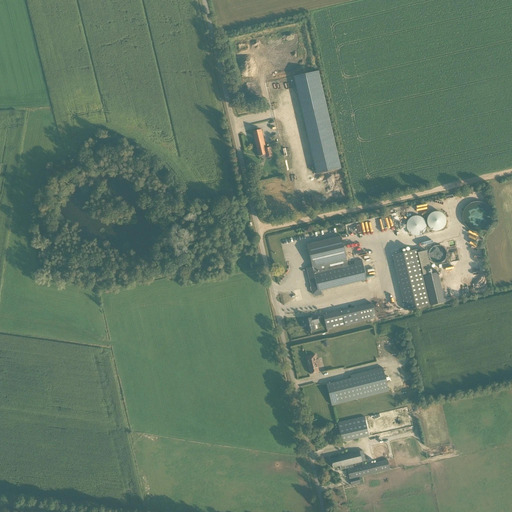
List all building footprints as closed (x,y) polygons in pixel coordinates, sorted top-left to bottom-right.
[(335,131),(333,132),(321,71),(297,75),(316,174),(342,169),(335,131)] [(248,112),(249,114),(250,122),(266,118),(264,111),(259,112),(258,110),(248,112)] [(304,135),(300,121),(284,125),(286,134),(283,134),(282,131),(277,132),(280,141),(304,135)] [(253,132),(259,156),(266,155),(267,158),(272,157),(270,148),(266,148),(261,130),(253,132)] [(462,217),(462,218),(462,220),(462,221),(463,222),(463,223),(464,225),(465,226),(465,227),(466,228),(467,229),(468,229),(469,230),(471,231),(472,231),(473,232),(474,232),(476,232),(477,232),(478,232),(480,232),(481,232),(482,231),(483,231),(485,230),(486,229),(487,229),(488,228),(489,227),(489,226),(490,225),(491,223),(491,222),(492,221),(492,220),(492,218),(492,217),(492,216),(492,214),(492,213),(491,212),(491,211),(490,209),(489,208),(489,207),(488,206),(487,205),(486,205),(485,204),(483,203),(482,203),(481,202),(480,202),(478,202),(477,202),(476,202),(474,202),(473,202),(472,203),(471,203),(470,204),(468,205),(467,205),(466,206),(465,207),(465,208),(464,209),(463,211),(463,212),(462,213),(462,214),(462,216),(462,217)] [(426,221),(426,222),(426,223),(426,224),(427,225),(427,226),(428,227),(428,228),(429,229),(430,229),(430,230),(431,230),(432,231),(433,231),(434,231),(435,231),(436,231),(437,231),(438,231),(439,231),(440,231),(441,230),(442,230),(442,229),(443,229),(444,228),(444,227),(445,226),(445,225),(446,224),(446,223),(446,222),(446,221),(446,220),(446,219),(445,218),(445,217),(445,216),(444,216),(444,215),(443,214),(442,214),(442,213),(441,213),(440,212),(439,212),(438,212),(437,211),(436,211),(435,211),(434,212),(433,212),(432,212),(431,213),(430,213),(430,214),(429,214),(428,215),(428,216),(427,216),(427,217),(427,218),(426,219),(426,220),(426,221)] [(406,226),(406,227),(406,228),(406,229),(407,229),(407,230),(407,231),(408,232),(409,233),(409,234),(410,234),(411,235),(412,235),(413,236),(414,236),(415,236),(416,236),(417,236),(418,236),(419,235),(420,235),(421,235),(422,234),(423,233),(424,232),(425,231),(425,230),(425,229),(426,229),(426,228),(426,227),(426,226),(426,225),(426,224),(426,223),(425,223),(425,222),(425,221),(424,220),(423,219),(422,218),(421,217),(420,217),(419,217),(418,216),(417,216),(416,216),(415,216),(414,216),(413,216),(412,217),(411,217),(410,218),(409,218),(409,219),(408,220),(407,221),(407,222),(407,223),(406,223),(406,224),(406,225),(406,226)] [(313,295),(315,296),(322,295),(321,291),(317,275),(348,268),(341,237),(307,245),(312,267),(307,268),(313,295)] [(430,249),(429,250),(429,251),(428,252),(428,253),(428,254),(428,255),(428,256),(428,257),(429,257),(429,258),(429,259),(430,260),(431,261),(432,262),(433,262),(433,263),(434,263),(435,263),(436,263),(437,263),(438,263),(439,263),(440,263),(441,263),(442,262),(443,261),(444,260),(445,259),(445,258),(446,257),(446,256),(446,255),(446,254),(446,253),(446,252),(446,251),(445,251),(445,250),(444,249),(443,248),(443,247),(442,247),(441,246),(440,246),(439,246),(439,245),(438,245),(437,245),(436,245),(435,246),(434,246),(433,246),(433,247),(432,247),(431,247),(431,248),(430,249)] [(432,273),(426,251),(420,252),(419,249),(393,255),(406,311),(430,305),(423,275),(432,273)] [(437,273),(424,276),(431,306),(444,303),(437,273)] [(323,315),(326,330),(376,318),(372,304),(323,315)] [(306,331),(306,332),(316,330),(314,324),(313,324),(313,321),(318,320),(317,316),(308,318),(308,319),(304,320),(305,325),(307,331),(306,331)] [(376,343),(379,357),(397,353),(393,339),(376,343)] [(306,357),(310,374),(319,372),(316,360),(315,354),(306,357)] [(327,385),(332,406),(389,392),(383,367),(350,376),(351,379),(327,385)] [(350,427),(366,424),(364,417),(337,423),(342,443),(353,440),(350,427)] [(339,457),(331,459),(333,468),(340,466),(341,470),(353,467),(353,465),(366,461),(363,450),(339,456),(339,457)] [(347,470),(349,479),(351,486),(360,483),(359,477),(389,470),(387,460),(347,470)]
